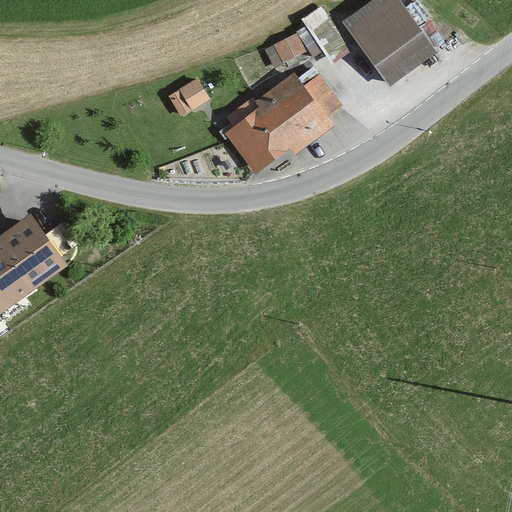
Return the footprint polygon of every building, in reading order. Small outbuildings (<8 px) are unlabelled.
[(440,48),(406,0),(368,0),(344,17),(390,83),(440,48)] [(305,32),(268,49),(278,69),(314,52),(305,32)] [(311,69),(227,122),(259,173),(343,120),(311,69)] [(203,74),(181,85),(193,108),(214,98),(203,74)] [(41,207),(0,235),(0,309),(1,311),(77,258),(41,207)]
